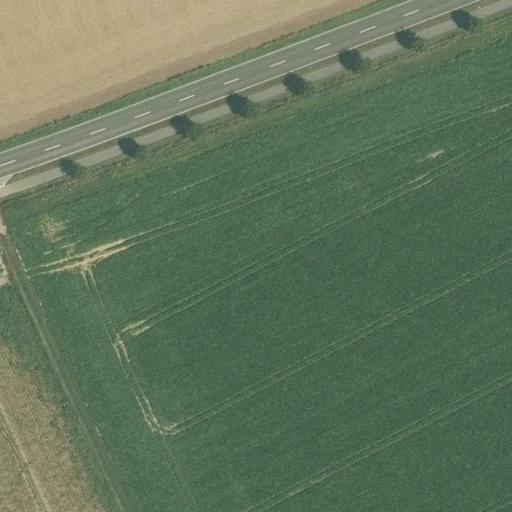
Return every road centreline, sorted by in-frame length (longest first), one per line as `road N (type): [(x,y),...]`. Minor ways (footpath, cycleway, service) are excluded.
road 1 (secondary): [(0,167),(450,0)]
road 2 (track): [(0,228),(138,511)]
